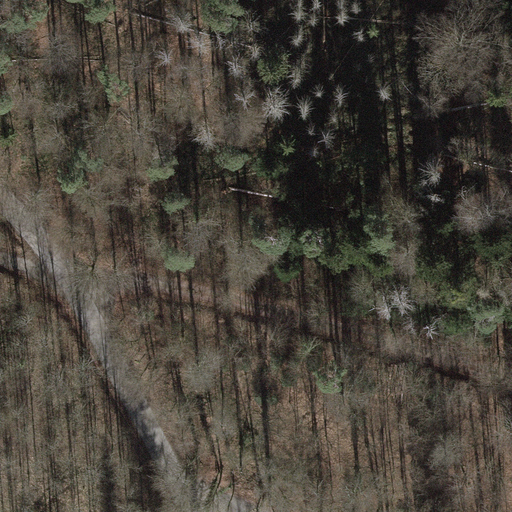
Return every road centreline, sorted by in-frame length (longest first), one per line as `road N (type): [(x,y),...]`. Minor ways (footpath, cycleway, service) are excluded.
road 1 (track): [(0,256),(68,278),(201,292),(511,381)]
road 2 (tertiary): [(192,511),(68,278),(0,195)]
